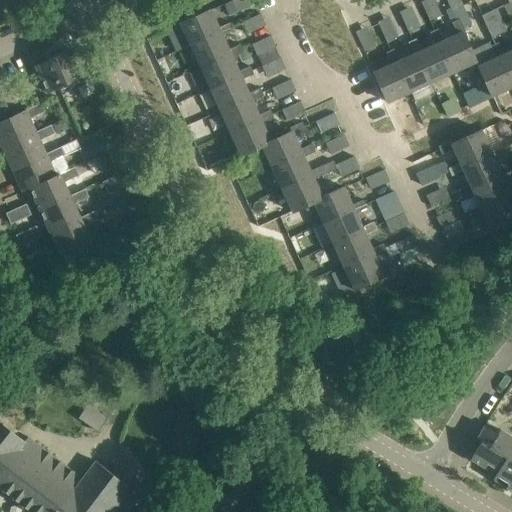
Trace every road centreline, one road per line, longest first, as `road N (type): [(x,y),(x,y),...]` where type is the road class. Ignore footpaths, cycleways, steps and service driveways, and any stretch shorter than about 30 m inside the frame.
road 1 (tertiary): [(90,6),(246,346),(301,401),(432,479)]
road 2 (residential): [(439,257),(392,150),(367,144),(341,87),(306,58),(288,19),(290,0)]
road 3 (residential): [(511,353),(432,479)]
road 4 (track): [(218,511),(301,401)]
road 5 (residential): [(0,234),(31,302),(0,355)]
